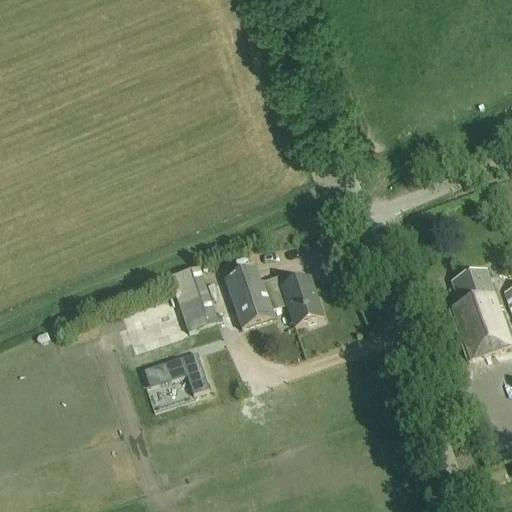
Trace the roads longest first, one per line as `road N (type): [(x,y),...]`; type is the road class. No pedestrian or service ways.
road 1 (unclassified): [(463,511),(363,219)]
road 2 (unclassified): [(363,219),(285,0)]
road 3 (unclassified): [(363,219),(511,161)]
